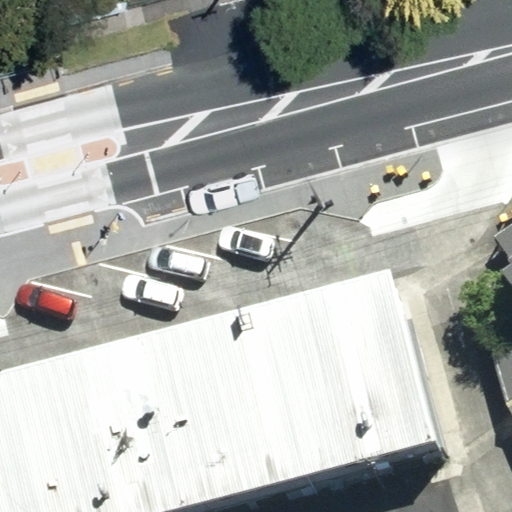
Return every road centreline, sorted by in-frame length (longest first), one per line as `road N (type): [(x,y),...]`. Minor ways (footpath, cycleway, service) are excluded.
road 1 (residential): [(511,100),(432,234),(511,474)]
road 2 (secondary): [(511,51),(185,128)]
road 3 (secondary): [(185,128),(123,180),(15,209),(0,206)]
road 4 (secondary): [(0,138),(115,107),(185,128)]
